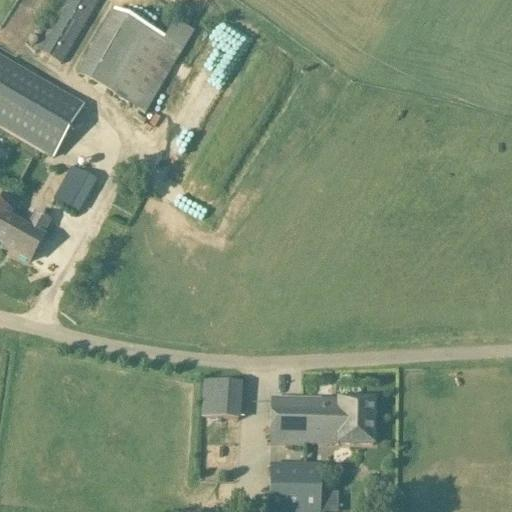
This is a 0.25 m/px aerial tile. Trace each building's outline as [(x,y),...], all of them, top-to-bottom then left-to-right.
[(98,0),(64,0),(35,51),(61,66),(98,0)] [(174,23),(164,40),(113,10),(75,76),(144,115),(182,51),(192,34),(174,23)] [(191,68),(219,86),(244,46),(215,29),(191,68)] [(0,129),(54,161),(84,109),(0,58),(0,129)] [(251,97),(268,105),(281,81),(264,73),(251,97)] [(77,215),(95,183),(71,170),(54,202),(77,215)] [(2,200),(0,203),(0,244),(9,250),(7,252),(29,265),(44,239),(42,239),(51,223),(34,213),(26,229),(8,220),(15,207),(2,200)] [(201,420),(239,423),(241,386),(204,381),(201,420)] [(337,400),(337,401),(322,400),(322,401),(270,400),(269,448),(304,449),(305,447),(336,448),(336,446),(374,447),(374,401),(337,400)] [(304,451),(303,464),(320,465),(321,452),(304,451)] [(319,511),(320,469),(270,468),(268,511),(319,511)]
